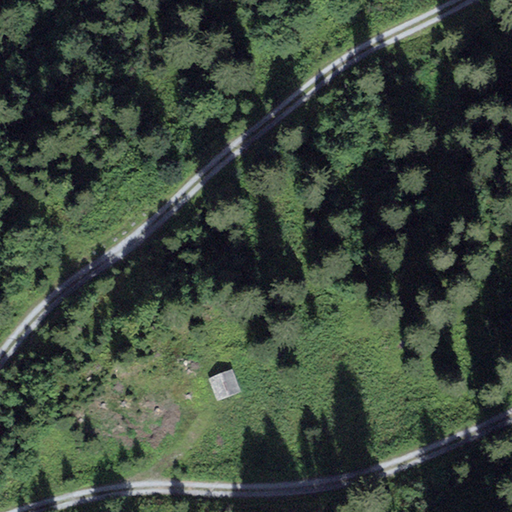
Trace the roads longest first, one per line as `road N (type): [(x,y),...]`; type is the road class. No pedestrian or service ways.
road 1 (track): [(0,400),(263,136),(480,0)]
road 2 (track): [(511,410),(293,499),(142,511)]
